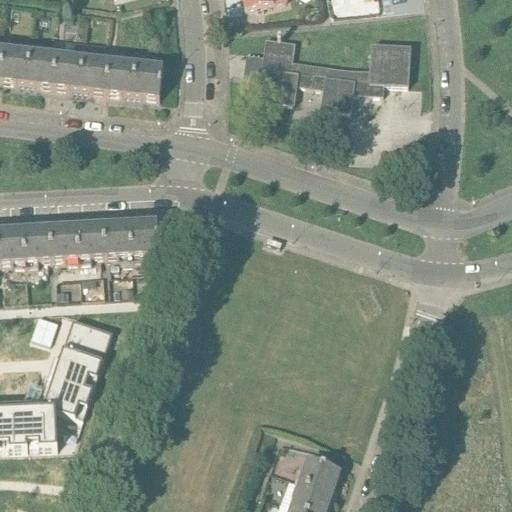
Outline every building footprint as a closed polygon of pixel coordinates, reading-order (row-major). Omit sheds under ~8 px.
[(241,0),(245,14),(274,8),(274,10),(287,7),(285,0),(241,0)] [(277,43),(276,47),(265,45),(259,87),(266,88),(263,107),(293,112),(296,93),(323,96),(321,116),(350,120),(353,101),(383,103),(384,92),(408,93),(410,54),(370,52),(369,76),(349,76),(292,68),(294,49),(280,47),(280,44),(277,43)] [(35,93),(53,95),(70,97),(88,99),(106,102),(123,104),(141,106),(159,108),(163,76),(145,74),(127,72),(109,70),(92,68),(74,65),(56,63),(39,61),(21,59),(3,57),(0,56),(0,88),(17,91),(35,93)] [(91,268),(106,267),(119,266),(119,270),(124,270),(142,269),(144,269),(144,264),(159,264),(157,231),(139,232),(121,233),(103,234),(86,235),(68,236),(50,237),(32,238),(14,239),(0,239),(0,272),(13,272),(13,276),(17,276),(35,275),(38,275),(38,271),(52,270),(66,269),(66,273),(70,273),(89,272),(91,272),(91,268)] [(50,353),(57,330),(38,324),(31,347),(50,353)] [(0,461),(10,461),(10,457),(24,456),(24,460),(40,459),(40,455),(53,455),(52,426),(70,425),(75,427),(104,342),(70,330),(60,359),(40,419),(0,421),(0,461)] [(298,490),(332,501),(340,477),(306,466),(298,490)] [(290,511),(327,511),(332,501),(298,490),(290,511)]
